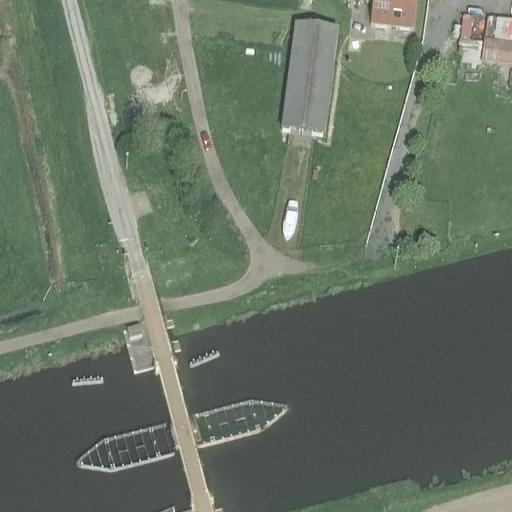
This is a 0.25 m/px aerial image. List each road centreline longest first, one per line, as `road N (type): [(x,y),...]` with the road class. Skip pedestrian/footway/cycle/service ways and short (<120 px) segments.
road 1 (unclassified): [(201,511),(70,0)]
road 2 (unclassified): [(179,0),(215,171),(262,264),(242,287),(95,325)]
